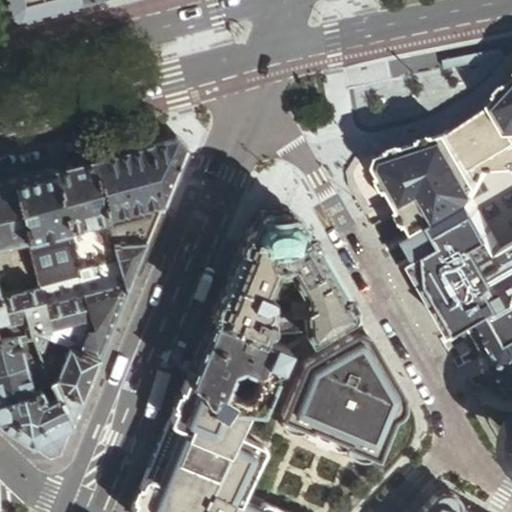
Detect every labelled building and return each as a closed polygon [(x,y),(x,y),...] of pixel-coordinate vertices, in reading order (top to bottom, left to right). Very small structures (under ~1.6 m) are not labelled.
[(6,0),(8,8),(13,11),(18,14),(42,7),(70,0),(6,0)] [(497,47),(439,58),(441,69),(499,58),(497,47)] [(511,167),(511,81),(509,84),(502,90),(496,95),(490,100),(481,106),(474,112),(468,116),(461,120),(454,124),(448,127),(439,131),(431,134),(423,138),(417,140),(410,142),(401,144),(381,149),(377,159),(414,224),(382,242),(384,246),(405,233),(421,224),(471,196),(483,169),(511,167)] [(170,180),(185,144),(176,133),(161,137),(136,143),(92,155),(105,215),(109,231),(114,254),(122,288),(125,287),(146,238),(170,180)] [(105,215),(92,155),(75,160),(62,162),(50,166),(65,225),(105,215)] [(65,225),(50,166),(35,169),(10,176),(25,235),(27,242),(37,283),(78,273),(76,264),(69,241),(65,225)] [(471,196),(421,224),(405,233),(426,271),(451,312),(458,325),(459,327),(486,311),(509,350),(511,351),(511,167),(483,169),(471,196)] [(0,241),(11,239),(25,235),(10,176),(0,178),(0,241)] [(214,306),(211,313),(258,334),(262,323),(267,324),(270,321),(269,313),(265,306),(268,304),(269,302),(267,284),(262,282),(273,261),(277,263),(279,263),(281,263),(282,263),(283,262),(284,260),(298,283),(301,320),(308,332),(347,310),(350,301),(341,286),(337,285),(313,243),(314,239),(305,223),(304,222),(302,221),(299,220),(297,218),(296,216),(294,214),(293,213),(291,212),(288,212),(288,208),(261,211),(261,214),(257,215),(254,221),(252,224),(250,225),(249,226),(247,227),(246,228),(239,243),(241,245),(223,287),(219,290),(213,305),(214,306)] [(114,254),(109,231),(69,241),(76,264),(114,254)] [(25,235),(11,239),(13,245),(27,242),(25,235)] [(97,356),(125,287),(122,288),(114,254),(76,264),(78,273),(88,311),(92,324),(67,325),(48,325),(23,325),(24,331),(35,335),(97,356)] [(66,316),(88,311),(78,273),(37,283),(48,325),(67,325),(66,316)] [(37,283),(0,291),(0,299),(4,317),(5,321),(20,317),(23,325),(48,325),(37,283)] [(258,334),(211,313),(199,343),(184,379),(227,398),(245,404),(258,409),(284,346),(258,334)] [(0,335),(9,334),(5,321),(4,317),(0,317),(0,335)] [(20,317),(5,321),(9,334),(19,332),(17,327),(23,325),(20,317)] [(388,375),(359,324),(302,359),(300,361),(298,363),(297,364),(296,368),(278,411),(282,413),(280,416),(281,419),(281,420),(282,422),(284,424),(286,425),(289,427),(292,428),(295,429),(298,429),(300,429),(302,428),(304,427),(306,422),(309,424),(310,422),(348,437),(347,439),(350,440),(349,445),(351,449),(354,451),(356,453),(359,455),(362,456),(366,456),(368,456),(370,455),(372,455),(373,453),(375,449),(378,450),(391,417),(408,408),(388,375)] [(30,342),(24,331),(19,332),(9,334),(0,335),(0,369),(37,358),(30,342)] [(52,381),(69,421),(85,384),(97,356),(35,335),(30,342),(37,358),(52,381)] [(0,395),(52,381),(37,358),(0,369),(0,395)] [(227,398),(184,379),(173,404),(165,425),(225,447),(232,431),(223,427),(225,420),(225,417),(220,415),(227,398)] [(64,433),(69,421),(52,381),(0,395),(0,421),(47,454),(57,451),(61,441),(64,433)] [(316,511),(272,489),(264,490),(259,499),(241,489),(264,446),(262,438),(252,433),(235,424),(245,404),(227,398),(220,415),(225,417),(225,420),(223,427),(232,431),(225,447),(199,498),(218,511),(316,511)] [(225,447),(165,425),(156,445),(148,465),(129,511),(179,511),(182,508),(190,511),(192,511),(199,498),(225,447)] [(431,494),(414,511),(472,511),(456,503),(452,496),(451,495),(449,494),(447,492),(444,491),(442,491),(438,491),(434,491),(431,494)] [(190,511),(182,508),(179,511),(218,511),(199,498),(192,511),(190,511)]
